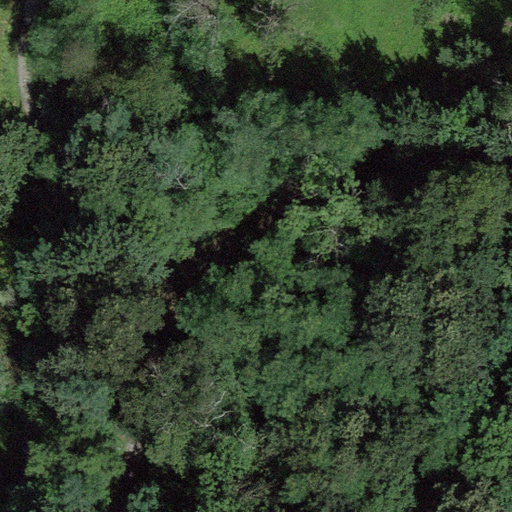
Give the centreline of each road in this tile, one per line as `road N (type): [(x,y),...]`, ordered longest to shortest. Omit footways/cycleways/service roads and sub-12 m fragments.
road 1 (track): [(511,153),(431,156),(265,204),(126,307)]
road 2 (track): [(126,307),(58,188),(25,69),(35,0)]
road 3 (track): [(126,307),(97,511)]
